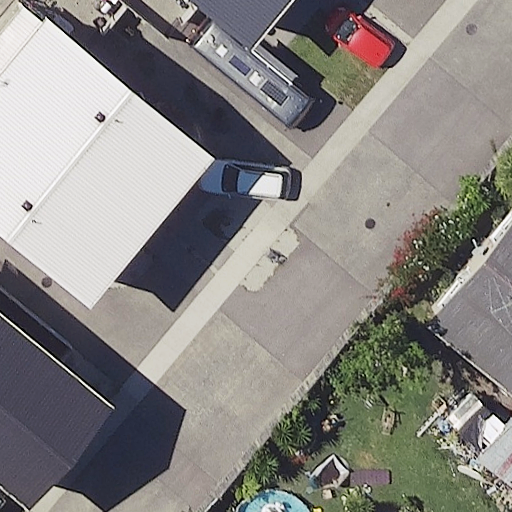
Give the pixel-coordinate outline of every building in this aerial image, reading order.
[(278,0),(208,0),(250,34),(278,0)] [(218,143),(46,1),(0,56),(0,216),(92,293),(218,143)] [(511,217),(427,321),(511,390),(511,217)] [(117,393),(0,296),(0,469),(31,495),(117,393)] [(511,412),(477,454),(511,481),(511,412)]
